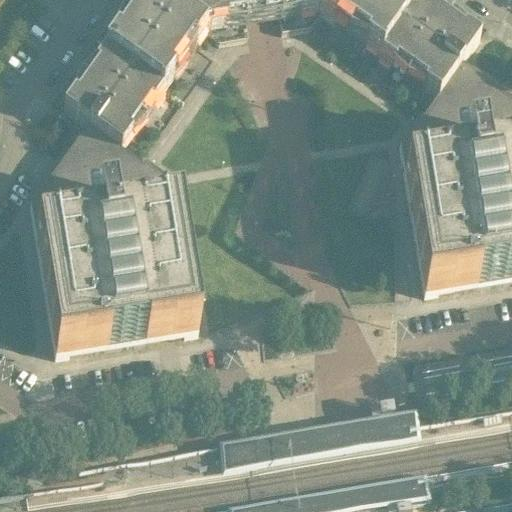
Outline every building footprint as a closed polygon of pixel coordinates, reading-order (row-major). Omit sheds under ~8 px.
[(437,103),(461,71),(478,46),(463,35),(461,38),(431,17),(433,14),(414,0),(143,0),(135,12),(138,14),(117,44),(114,42),(93,71),(96,73),(75,102),(72,100),(61,116),(86,133),(119,157),(130,142),(127,140),(148,110),(151,112),(172,83),(169,81),(190,51),(193,53),(203,39),(217,50),(247,45),(244,30),(262,27),(277,25),(280,39),(309,34),(320,20),(334,30),(336,27),(365,48),(363,51),(392,72),(394,69),(424,90),(422,93),(437,103)] [(437,103),(422,124),(417,125),(398,151),(423,302),(511,287),(511,107),(461,71),(437,103)] [(119,157),(86,133),(29,213),(54,364),(197,340),(172,190),(145,171),(140,172),(119,157)] [(416,451),(412,426),(378,432),(382,451),(379,454),(380,457),(416,451)] [(252,453),(257,478),(356,461),(355,459),(352,457),(347,458),(344,439),(308,445),(285,448),(252,453)] [(388,492),(392,511),(397,511),(410,509),(425,506),(421,480),(384,486),(385,489),(388,492)] [(361,494),(360,491),(261,507),(261,511),(356,511),(354,498),(358,497),(361,494)]
